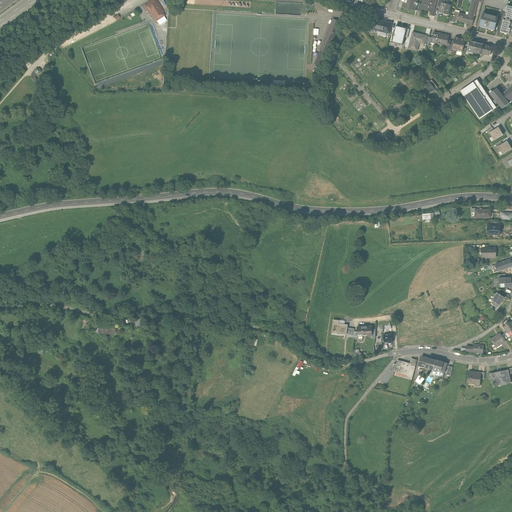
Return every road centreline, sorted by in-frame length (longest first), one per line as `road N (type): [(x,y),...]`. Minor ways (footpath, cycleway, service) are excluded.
road 1 (secondary): [(0,216),(205,192),(335,211),(467,196),(511,199)]
road 2 (residential): [(447,354),(397,352),(347,365),(276,333),(195,324),(153,309),(0,307)]
road 3 (track): [(57,45),(100,91),(307,99),(359,6)]
road 4 (residential): [(511,45),(337,0)]
road 5 (track): [(397,352),(348,415),(345,469)]
road 6 (track): [(4,511),(41,472),(109,511)]
